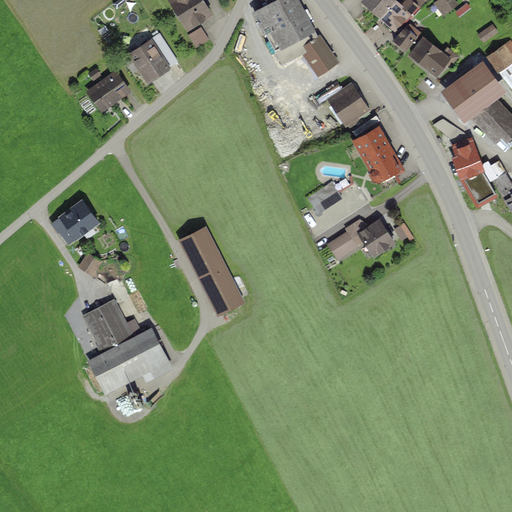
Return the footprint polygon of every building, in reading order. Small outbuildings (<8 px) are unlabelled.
[(202,0),(168,0),(167,1),(187,32),(212,16),(202,0)] [(303,51),(325,37),(302,0),(266,0),(267,1),(252,10),(283,62),(303,51)] [(362,0),(377,14),(389,0),(362,0)] [(389,0),(377,14),(395,30),(420,4),(415,0),(404,0),(403,2),(400,0),(389,0)] [(454,0),(437,0),(434,3),(443,15),(458,4),(454,0)] [(467,2),(455,11),(459,16),(471,6),(467,2)] [(407,49),(420,31),(407,21),(394,39),(407,49)] [(492,24),(477,34),(483,42),(498,32),(492,24)] [(201,26),(188,34),(196,47),(209,39),(205,33),(201,26)] [(159,31),(151,36),(170,65),(178,59),(159,31)] [(445,50),(423,33),(408,53),(436,75),(446,64),(450,67),(459,56),(447,47),(445,50)] [(151,36),(128,51),(132,58),(126,62),(133,73),(139,69),(147,80),(170,65),(151,36)] [(340,60),(325,37),(303,51),(318,74),(340,60)] [(511,41),(511,40),(488,55),(499,70),(511,60),(511,41)] [(509,142),(511,138),(511,110),(498,94),(506,88),(483,56),(441,88),(463,119),(471,115),(495,141),(502,135),(509,142)] [(511,60),(499,70),(511,89),(511,88),(511,60)] [(115,68),(86,90),(102,111),(131,89),(115,68)] [(96,68),(89,73),(94,80),(101,74),(96,68)] [(345,124),(370,108),(352,81),(327,97),(345,124)] [(404,166),(378,123),(351,139),(369,170),(368,173),(372,180),(379,181),(404,166)] [(456,154),(451,156),(459,177),(477,207),(498,193),(485,166),(473,134),(452,142),(456,154)] [(493,179),(506,171),(499,160),(492,164),(489,160),(485,163),(493,179)] [(511,211),(511,180),(506,171),(493,179),(511,211)] [(333,181),(307,197),(315,209),(314,212),(316,215),(320,215),(323,213),(323,210),(344,197),(333,181)] [(83,198),(51,223),(68,244),(99,219),(83,198)] [(365,242),(373,255),(396,241),(380,216),(369,223),(358,230),(365,242)] [(358,230),(369,223),(359,218),(345,227),(347,231),(328,243),(338,260),(365,242),(358,230)] [(206,225),(178,239),(217,314),(245,300),(206,225)] [(87,252),(78,266),(98,279),(96,271),(102,261),(87,252)] [(114,297),(81,314),(101,352),(142,331),(135,318),(127,322),(114,297)] [(101,352),(87,359),(105,393),(143,373),(147,381),(173,367),(152,326),(142,331),(101,352)] [(135,396),(137,396),(138,395),(138,393),(139,392),(138,390),(137,389),(136,388),(135,387),(133,387),(132,387),(130,388),(129,390),(129,391),(129,393),(130,394),(131,396),(132,396),(134,397),(135,396)] [(140,406),(141,405),(142,404),(143,403),(143,401),(143,400),(142,398),(141,397),(139,397),(138,397),(136,397),(135,398),(134,399),(133,401),(134,402),(134,404),(135,405),(137,406),(138,406),(140,406)]
